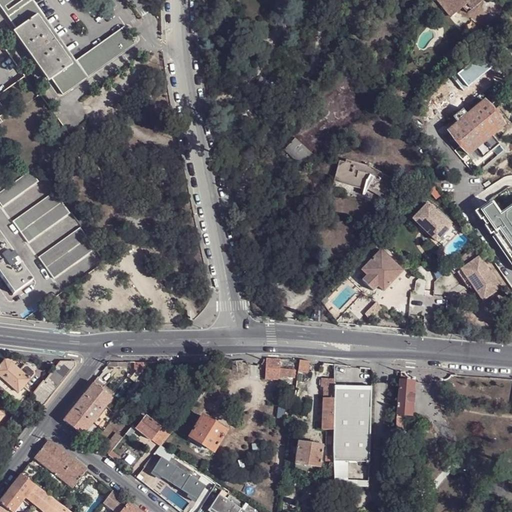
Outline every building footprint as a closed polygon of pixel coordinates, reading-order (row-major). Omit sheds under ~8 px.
[(8,0),(0,6),(5,13),(8,18),(29,2),(27,0),(8,0)] [(453,7),(459,13),(465,8),(469,13),(484,1),(483,0),(439,0),(448,11),(453,7)] [(38,15),(29,2),(8,18),(18,30),(38,15)] [(453,7),(448,11),(453,18),(459,13),(453,7)] [(511,14),(511,10),(509,7),(503,12),(508,18),(511,14)] [(38,15),(18,30),(55,83),(76,68),(38,15)] [(32,56),(52,85),(55,83),(18,30),(15,32),(32,56)] [(138,44),(129,31),(110,45),(78,70),(76,68),(55,83),(66,99),(138,44)] [(495,59),(485,47),(458,67),(461,71),(459,73),(464,80),(483,65),(485,67),(495,59)] [(263,75),(247,103),(258,109),(274,82),(263,75)] [(449,130),(469,153),(475,148),(483,158),(500,144),(492,134),(505,124),(485,100),(468,114),(463,108),(460,111),(459,110),(456,113),(457,114),(454,116),(458,121),(457,122),(458,123),(449,130)] [(302,166),(313,155),(295,138),(284,149),(302,166)] [(333,181),(364,190),(362,194),(364,195),(369,186),(386,195),(395,179),(370,166),(345,159),(345,162),(339,160),(333,181)] [(40,181),(32,171),(7,189),(0,194),(0,202),(3,207),(40,181)] [(435,184),(430,189),(437,199),(443,195),(435,184)] [(71,214),(56,192),(14,222),(29,244),(71,214)] [(430,202),(414,217),(437,240),(453,224),(430,202)] [(493,204),(480,213),(489,226),(490,226),(511,260),(511,208),(501,216),(493,204)] [(97,250),(81,228),(39,258),(55,279),(97,250)] [(0,275),(14,296),(33,282),(0,235),(0,275)] [(458,271),(481,256),(474,246),(454,265),(458,271)] [(441,247),(438,252),(440,257),(441,257),(442,259),(443,259),(444,261),(447,260),(442,247),(441,247)] [(391,257),(383,248),(362,268),(368,273),(379,284),(384,289),(404,269),(395,260),(393,262),(389,258),(391,257)] [(481,256),(458,271),(465,280),(469,278),(474,285),(484,300),(503,287),(481,256)] [(368,273),(362,278),(374,289),(379,284),(368,273)] [(416,280),(415,293),(424,294),(426,282),(421,276),(416,280)] [(469,278),(465,280),(470,288),(474,285),(469,278)] [(325,295),(321,300),(324,304),(329,298),(325,295)] [(266,376),(279,378),(280,375),(280,368),(281,358),(268,358),(266,376)] [(311,360),(301,359),(299,369),(310,371),(311,360)] [(0,375),(19,392),(24,386),(30,379),(21,370),(17,368),(12,362),(5,360),(0,365),(0,375)] [(56,391),(78,363),(79,362),(78,361),(61,361),(45,382),(56,391)] [(147,361),(137,361),(137,367),(137,370),(147,370),(147,361)] [(30,379),(34,374),(35,371),(28,365),(25,365),(23,368),(21,370),(30,379)] [(280,375),(298,377),(299,369),(280,368),(280,375)] [(30,391),(24,386),(19,392),(0,375),(0,387),(19,404),(30,391)] [(218,375),(203,393),(207,396),(209,397),(223,379),(218,375)] [(323,376),(323,386),(325,386),(336,386),(336,378),(336,376),(323,376)] [(97,384),(103,389),(106,386),(109,381),(103,377),(97,384)] [(374,380),(336,378),(336,386),(335,397),(334,429),(334,446),(333,456),(333,457),(370,459),(374,380)] [(44,405),(56,391),(45,382),(44,381),(32,396),(44,405)] [(397,412),(410,413),(413,381),(400,381),(397,412)] [(94,382),(75,406),(94,421),(113,397),(112,397),(103,389),(97,384),(94,382)] [(103,389),(112,397),(115,393),(106,386),(103,389)] [(336,386),(325,386),(326,397),(335,397),(336,386)] [(326,397),(325,408),(329,408),(328,415),(328,420),(324,420),(324,429),(334,429),(335,397),(326,397)] [(75,406),(64,420),(83,435),(94,421),(75,406)] [(146,415),(136,427),(138,428),(152,440),(153,439),(161,428),(162,428),(157,424),(146,415)] [(228,430),(203,415),(191,434),(215,449),(228,430)] [(157,424),(162,428),(161,428),(170,435),(173,431),(160,420),(157,424)] [(128,431),(133,435),(138,428),(136,427),(135,429),(132,426),(128,431)] [(170,435),(161,428),(153,439),(161,446),(170,435)] [(109,455),(124,437),(117,432),(103,450),(109,455)] [(74,487),(87,470),(49,439),(35,457),(52,470),(61,477),(65,480),(73,487),(74,487)] [(324,444),(299,440),(298,447),(297,453),(296,463),(321,466),(324,444)] [(206,486),(161,457),(152,471),(161,477),(188,494),(197,500),(206,486)] [(30,463),(21,473),(33,483),(37,478),(41,472),(30,463)] [(321,466),(296,463),(295,469),(320,473),(321,466)] [(61,477),(52,470),(47,476),(50,478),(56,483),(61,477)] [(79,492),(93,474),(87,470),(74,487),(79,492)] [(161,477),(152,471),(151,474),(160,479),(161,477)] [(21,473),(0,500),(0,501),(12,511),(13,511),(26,496),(35,484),(33,483),(21,473)] [(73,487),(65,480),(60,486),(69,493),(73,487)] [(35,484),(26,496),(46,511),(70,511),(37,485),(35,484)] [(113,490),(107,486),(102,492),(108,496),(113,490)] [(108,496),(103,502),(115,511),(116,511),(126,500),(113,490),(108,496)] [(197,500),(188,494),(187,497),(196,503),(197,500)] [(227,499),(219,494),(210,508),(216,511),(261,511),(262,511),(246,501),(244,504),(230,495),(227,499)] [(121,511),(129,502),(126,500),(116,511),(121,511)] [(12,511),(0,501),(0,511),(12,511)] [(121,511),(140,511),(129,502),(121,511)]
